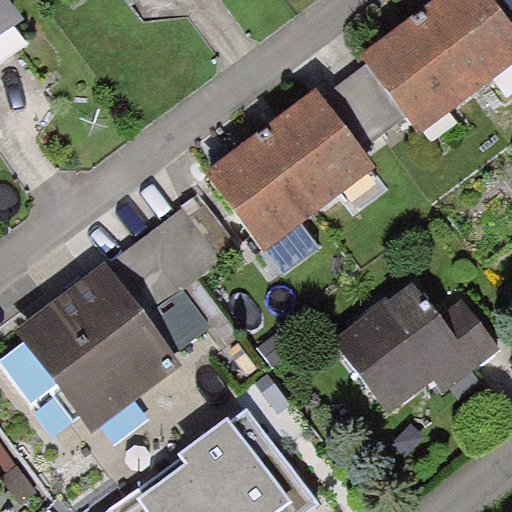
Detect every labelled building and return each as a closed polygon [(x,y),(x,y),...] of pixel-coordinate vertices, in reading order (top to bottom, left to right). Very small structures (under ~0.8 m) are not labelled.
[(0,0),(0,65),(32,42),(19,25),(28,19),(14,0),(0,0)] [(511,64),(511,22),(495,0),(435,0),(418,13),(477,91),(511,64)] [(511,0),(502,0),(511,15),(511,0)] [(477,91),(418,13),(363,54),(369,62),(410,116),(421,132),(477,91)] [(364,150),(410,116),(369,62),(324,96),(364,150)] [(324,96),(317,87),(259,131),(317,210),(377,166),(364,150),(324,96)] [(317,210),(259,131),(207,169),(265,248),(317,210)] [(110,262),(18,332),(92,429),(181,362),(177,356),(216,327),(187,289),(240,248),(200,195),(110,262)] [(387,300),(332,342),(389,415),(434,380),(446,395),(502,352),(461,298),(439,315),(415,284),(389,303),(387,300)] [(246,410),(109,511),(311,511),(320,505),(246,410)]
